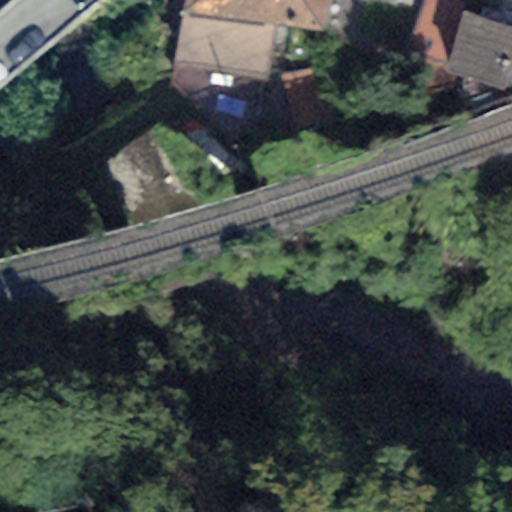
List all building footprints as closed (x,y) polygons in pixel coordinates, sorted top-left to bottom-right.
[(182,0),(180,12),(274,25),(320,31),(328,0),(182,0)] [(328,0),(320,31),(367,50),(373,4),(414,8),(417,0),(328,0)] [(423,0),(404,49),(445,65),(461,13),(464,2),(455,0),(423,0)] [(511,0),(482,0),(477,17),(511,28),(511,0)] [(274,25),(180,12),(172,62),(265,78),(274,25)] [(511,27),(477,17),(461,13),(445,65),(443,72),(504,90),(509,72),(511,62),(511,27)]
